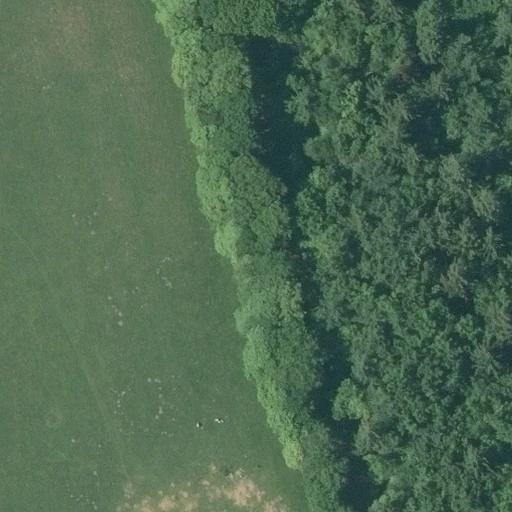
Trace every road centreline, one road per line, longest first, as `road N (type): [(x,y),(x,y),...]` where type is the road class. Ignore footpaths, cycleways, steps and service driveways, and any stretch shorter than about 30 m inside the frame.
road 1 (track): [(326,511),(204,46)]
road 2 (track): [(204,46),(329,0)]
